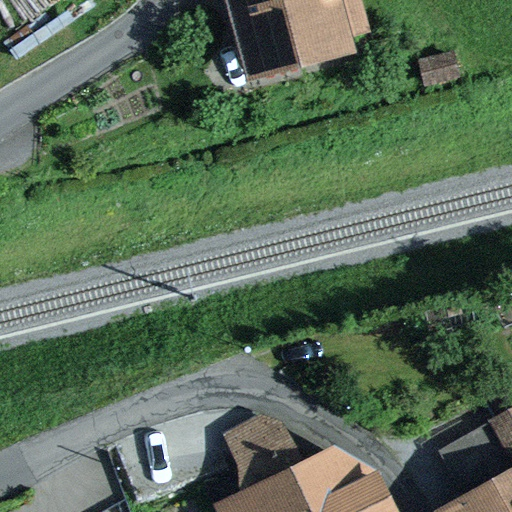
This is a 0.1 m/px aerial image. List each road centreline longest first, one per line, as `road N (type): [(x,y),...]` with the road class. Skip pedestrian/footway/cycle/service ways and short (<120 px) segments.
road 1 (residential): [(417,511),(377,448),(298,405),(243,388),(184,391),(47,455),(0,464)]
road 2 (residential): [(0,118),(139,29),(160,0)]
